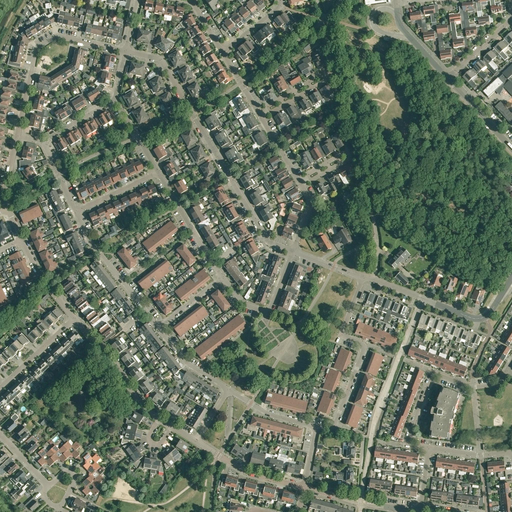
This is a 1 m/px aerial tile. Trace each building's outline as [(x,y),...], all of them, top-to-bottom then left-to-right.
[(125,9),(129,10),(131,2),(127,1),(126,0),(120,0),(120,2),(126,3),(125,9)] [(152,10),(153,2),(147,1),(146,0),(143,0),(142,5),(145,6),(144,10),(147,10),(147,11),(146,13),(145,18),(150,19),(151,14),(148,13),(149,11),(152,11),(152,10)] [(215,13),(211,16),(213,18),(219,13),(214,6),(219,3),(216,0),(206,0),(205,1),(215,13)] [(249,0),(250,1),(251,2),(256,8),(258,6),(261,10),(266,7),(263,4),(264,3),(263,1),(264,0),(249,0)] [(477,9),(477,12),(482,11),(481,3),(487,2),(490,1),(489,0),(475,0),(476,3),(477,9)] [(506,11),(505,3),(500,3),(501,5),(495,5),(494,0),(489,0),(490,1),(492,14),(497,14),(496,13),(501,13),(500,12),(506,11)] [(248,5),(244,8),(249,14),(251,12),(254,16),(258,13),(256,10),(257,9),(256,8),(251,2),(250,1),(246,4),(248,5)] [(152,10),(152,11),(154,12),(154,13),(162,14),(162,11),(164,5),(163,5),(157,4),(157,3),(153,2),(152,10)] [(475,13),(477,13),(477,12),(477,9),(476,3),(471,3),(471,2),(467,3),(466,2),(462,3),(463,14),(464,20),(469,19),(468,12),(474,11),(475,13)] [(171,21),(172,17),(174,6),(174,8),(167,6),(167,5),(164,5),(162,11),(162,14),(165,15),(164,18),(166,18),(166,20),(171,21)] [(436,23),(435,13),(439,12),(438,5),(429,6),(429,7),(425,7),(425,8),(420,9),(420,11),(421,11),(421,16),(424,15),(430,15),(432,23),(436,23)] [(177,7),(174,6),(172,17),(171,21),(174,22),(175,17),(182,18),(184,9),(177,8),(177,7)] [(240,11),(236,14),(241,20),(243,18),(246,22),(251,19),(248,15),(249,15),(249,14),(244,8),(243,7),(239,9),(240,11)] [(40,16),(42,19),(47,27),(51,24),(54,22),(53,16),(52,13),(51,8),(49,9),(50,13),(50,14),(46,16),(45,13),(40,16)] [(59,14),(52,13),(53,16),(54,22),(57,23),(62,24),(64,16),(65,12),(60,11),(59,14)] [(421,11),(420,11),(416,12),(416,13),(412,13),(412,14),(407,15),(408,22),(411,21),(417,20),(418,29),(421,29),(423,28),(422,24),(421,16),(421,11)] [(483,17),(482,11),(477,12),(477,13),(479,26),(484,25),(488,24),(488,23),(493,23),(492,16),(489,16),(483,17)] [(233,17),(229,20),(234,26),(236,24),(239,28),(243,24),(241,21),(242,21),(241,20),(236,14),(235,12),(232,15),(233,17)] [(191,27),(196,23),(195,24),(192,18),(193,17),(191,14),(185,17),(187,20),(184,22),(188,28),(191,27)] [(279,17),(285,25),(288,23),(291,26),(296,23),(291,17),(289,19),(284,14),(280,17),(279,17)] [(451,25),(452,31),(456,31),(455,22),(461,22),(461,21),(464,21),(464,20),(463,14),(458,15),(458,14),(454,15),(454,14),(449,15),(451,25)] [(47,27),(42,19),(40,16),(35,19),(37,22),(42,30),(47,27)] [(80,19),(75,18),(73,27),(78,28),(79,24),(82,24),(84,16),(81,16),(80,19)] [(285,25),(279,17),(274,20),(278,26),(275,28),(280,34),(285,30),(283,27),(285,25)] [(234,27),(234,26),(229,20),(228,18),(224,21),(225,23),(221,26),(226,32),(229,30),(231,34),(236,30),(233,27),(234,27)] [(42,30),(37,22),(35,19),(31,22),(32,24),(33,25),(37,33),(42,30)] [(469,19),(464,20),(464,21),(466,37),(471,36),(475,35),(475,34),(480,33),(479,27),(476,27),(470,28),(470,25),(469,19)] [(91,34),(93,25),(87,24),(88,21),(85,20),(83,28),(86,28),(85,33),(91,34)] [(191,39),(196,36),(201,32),(201,33),(197,27),(198,26),(196,23),(191,27),(188,28),(189,31),(187,32),(191,39)] [(32,24),(27,26),(28,28),(33,36),(37,33),(33,25),(32,24)] [(437,31),(434,31),(428,32),(427,24),(422,24),(423,28),(424,41),(429,41),(429,40),(433,39),(435,38),(438,38),(437,31)] [(268,25),(261,31),(266,38),(269,36),(272,39),(276,36),(268,25)] [(438,38),(439,43),(443,42),(442,34),(448,33),(452,32),(452,31),(451,25),(445,26),(445,25),(441,26),(441,25),(436,26),(437,31),(438,38)] [(33,36),(28,28),(27,26),(22,30),(21,32),(18,35),(20,36),(25,40),(28,38),(28,39),(33,36)] [(115,26),(114,30),(112,39),(117,40),(118,36),(121,36),(123,28),(115,26)] [(143,42),(145,32),(139,31),(140,27),(137,26),(135,35),(138,36),(137,40),(138,41),(137,42),(141,43),(141,41),(143,42)] [(151,33),(145,32),(143,42),(145,42),(145,43),(148,44),(148,43),(149,43),(150,39),(153,39),(155,31),(152,30),(152,32),(151,32),(151,33)] [(158,48),(160,49),(165,40),(160,37),(162,34),(162,33),(158,30),(155,37),(156,38),(155,40),(157,42),(155,45),(155,46),(155,47),(158,49),(158,48)] [(259,44),(266,38),(261,31),(253,36),(259,44)] [(463,39),(457,39),(456,31),(452,31),(452,32),(452,34),(453,39),(453,41),(453,44),(454,48),(458,48),(458,47),(463,47),(462,46),(468,45),(467,37),(463,37),(463,39)] [(197,47),(198,47),(206,42),(203,36),(203,35),(201,32),(196,36),(198,38),(195,40),(198,46),(197,47)] [(16,34),(16,41),(15,47),(24,49),(25,43),(25,40),(20,36),(18,35),(16,34)] [(320,43),(316,38),(303,48),(307,53),(320,43)] [(171,43),(165,40),(160,49),(162,50),(161,51),(164,53),(165,52),(168,48),(170,50),(174,44),(171,42),(171,43)] [(493,48),(494,49),(499,54),(502,58),(505,61),(508,58),(502,51),(507,47),(509,45),(505,40),(501,43),(500,43),(497,45),(493,48)] [(248,41),(243,45),(249,53),(252,51),(254,53),(259,50),(255,45),(252,47),(248,41)] [(208,45),(206,42),(198,47),(203,56),(211,51),(207,45),(208,45)] [(445,50),(443,42),(439,43),(441,60),(446,59),(446,58),(450,58),(450,57),(455,56),(454,49),(451,50),(445,50)] [(246,55),(249,53),(243,45),(238,49),(242,55),(240,57),(243,61),(248,58),(246,55)] [(74,55),(83,57),(84,52),(87,53),(88,50),(80,48),(80,51),(75,50),(74,55)] [(171,61),(172,62),(181,57),(178,52),(179,51),(177,48),(171,52),(173,55),(169,57),(169,58),(168,58),(170,61),(171,61)] [(323,62),(327,60),(324,48),(318,49),(320,57),(314,61),(319,70),(325,66),(323,62)] [(502,58),(499,54),(494,49),(490,53),(490,52),(487,55),(486,55),(483,58),(484,59),(489,64),(488,64),(494,70),(498,67),(492,61),(497,57),(500,60),(502,58)] [(103,56),(103,59),(105,59),(105,62),(114,64),(115,59),(109,57),(110,54),(104,53),(103,56)] [(210,69),(219,64),(217,61),(213,55),(205,59),(210,69)] [(20,65),(21,59),(13,57),(10,57),(9,62),(8,62),(7,65),(15,67),(16,64),(20,65)] [(184,62),(181,57),(172,62),(173,64),(172,65),(174,68),(175,67),(175,68),(179,65),(180,68),(187,64),(185,62),(184,62)] [(309,59),(308,59),(307,58),(302,61),(304,63),(298,67),(302,74),(304,73),(306,77),(311,75),(308,70),(313,67),(310,63),(311,62),(309,59)] [(472,67),(473,68),(478,73),(484,80),(488,77),(482,70),(486,66),(488,64),(489,64),(484,59),(480,62),(479,62),(476,64),(472,67)] [(73,60),(72,65),(79,70),(81,71),(82,70),(83,67),(82,66),(80,65),(80,62),(82,63),(82,62),(73,60)] [(100,70),(106,71),(108,72),(111,69),(113,69),(114,64),(105,62),(104,65),(98,65),(97,69),(100,70)] [(130,74),(136,75),(138,65),(136,65),(136,63),(133,63),(132,64),(131,68),(128,67),(126,74),(129,75),(130,74)] [(140,65),(138,65),(136,75),(141,76),(141,78),(144,78),(146,71),(143,71),(144,66),(143,66),(143,65),(140,64),(140,65)] [(180,76),(181,78),(190,73),(187,68),(188,67),(187,64),(180,68),(182,71),(178,73),(178,74),(177,74),(179,77),(180,76)] [(220,75),(225,72),(223,69),(223,70),(219,64),(210,69),(211,72),(213,71),(215,74),(218,73),(220,75)] [(72,65),(68,67),(73,75),(74,77),(77,76),(76,74),(76,73),(75,72),(79,70),(72,65)] [(286,82),(289,81),(292,86),(301,81),(295,71),(288,76),(282,65),(278,68),(279,70),(286,82)] [(511,65),(502,74),(503,74),(499,78),(498,78),(483,92),(488,98),(496,91),(497,93),(499,91),(501,92),(504,86),(511,95),(511,65)] [(63,70),(68,78),(73,75),(68,67),(66,66),(64,67),(65,69),(63,70)] [(476,76),(478,73),(473,68),(470,72),(469,71),(466,74),(462,77),(474,89),(477,86),(471,80),(476,76)] [(23,73),(19,72),(10,70),(8,79),(17,81),(19,76),(22,76),(23,73)] [(63,70),(59,73),(63,81),(68,78),(63,70)] [(102,73),(101,79),(110,81),(111,75),(106,74),(106,71),(100,70),(100,73),(102,73)] [(225,72),(220,75),(216,77),(222,86),(231,81),(229,78),(228,79),(224,73),(225,72)] [(54,76),(59,84),(63,81),(59,73),(54,76)] [(193,78),(190,73),(181,78),(182,80),(181,81),(183,84),(184,83),(184,84),(188,81),(190,84),(196,80),(194,77),(193,78)] [(43,89),(45,78),(40,76),(39,81),(36,80),(34,88),(37,89),(38,85),(43,86),(43,89)] [(54,76),(50,79),(52,87),(58,83),(59,84),(54,76)] [(279,93),(286,89),(288,88),(281,76),(277,79),(279,82),(274,85),(279,93)] [(150,83),(153,88),(162,83),(161,81),(162,81),(160,78),(159,78),(155,80),(153,77),(147,81),(149,84),(150,83)] [(52,91),(52,87),(50,79),(45,78),(43,89),(52,91)] [(21,82),(17,81),(8,79),(7,88),(6,88),(15,90),(17,84),(20,85),(21,82)] [(110,81),(101,79),(100,81),(97,81),(94,84),(98,86),(103,90),(107,85),(109,86),(110,81)] [(190,92),(191,94),(199,89),(196,84),(198,83),(196,80),(190,84),(191,87),(188,89),(187,90),(189,93),(190,92)] [(163,85),(162,83),(153,88),(156,93),(155,94),(156,97),(163,93),(161,91),(165,88),(166,87),(164,84),(163,85)] [(320,90),(323,96),(327,102),(331,99),(329,96),(333,94),(328,85),(320,90)] [(96,89),(91,92),(96,100),(101,97),(99,95),(103,90),(98,86),(96,89)] [(6,88),(7,88),(3,87),(1,96),(10,98),(11,92),(15,93),(15,90),(6,88)] [(261,95),(264,101),(272,96),(271,94),(273,92),(270,87),(265,90),(266,92),(261,95)] [(126,101),(127,103),(135,98),(132,93),(134,92),(132,89),(126,93),(127,95),(123,98),(124,98),(123,99),(125,102),(126,101)] [(202,94),(199,89),(191,94),(192,96),(191,97),(192,100),(193,99),(194,99),(198,97),(199,100),(205,96),(204,93),(202,94)] [(91,103),(96,100),(91,92),(86,95),(84,90),(81,91),(82,94),(86,99),(88,98),(91,103)] [(318,91),(309,96),(312,101),(310,103),(312,106),(314,105),(319,102),(321,100),(323,100),(318,91)] [(159,99),(162,104),(171,99),(170,97),(171,96),(169,94),(168,94),(164,96),(163,93),(156,97),(158,100),(159,99)] [(75,98),(77,100),(81,109),(86,106),(83,101),(86,99),(82,94),(80,95),(75,98)] [(1,96),(0,100),(0,104),(8,107),(9,101),(13,102),(13,99),(10,98),(1,96)] [(47,99),(41,98),(41,101),(35,99),(34,105),(43,107),(44,104),(46,104),(47,99)] [(81,109),(77,100),(75,98),(70,100),(70,101),(68,102),(71,108),(74,106),(77,111),(81,109)] [(138,103),(135,98),(127,103),(128,105),(127,105),(128,108),(129,108),(130,108),(134,106),(135,109),(141,105),(140,102),(138,103)] [(235,98),(229,102),(234,111),(237,108),(245,104),(242,99),(237,102),(235,98)] [(172,101),(171,99),(162,104),(165,109),(164,110),(167,116),(175,112),(173,110),(172,109),(170,106),(174,104),(175,103),(173,100),(172,101)] [(302,108),(299,110),(301,114),(305,112),(305,113),(313,108),(312,106),(310,103),(309,101),(307,103),(306,102),(305,99),(299,102),(302,108)] [(67,106),(62,109),(67,117),(71,114),(69,109),(71,108),(68,102),(65,104),(67,106)] [(511,125),(511,114),(501,102),(495,107),(511,125)] [(0,114),(6,115),(7,112),(7,110),(11,111),(11,107),(8,107),(0,104),(0,114)] [(243,112),(248,109),(245,104),(237,108),(239,111),(236,112),(240,118),(244,115),(243,112)] [(38,111),(38,114),(44,116),(45,110),(42,110),(43,107),(34,105),(33,110),(38,111)] [(135,117),(136,119),(145,114),(142,109),(143,108),(141,105),(135,109),(137,111),(133,114),(132,115),(134,118),(135,117)] [(288,109),(287,110),(291,117),(293,121),(296,119),(302,116),(298,109),(295,111),(294,109),(293,106),(290,108),(288,109)] [(62,120),(67,117),(62,109),(61,107),(53,111),(56,117),(59,115),(62,120)] [(114,123),(117,122),(111,111),(106,114),(106,112),(102,114),(108,123),(113,121),(114,123)] [(208,126),(216,121),(218,120),(215,115),(217,114),(215,111),(209,115),(210,118),(205,121),(208,126)] [(284,119),(282,115),(280,113),(274,117),(279,125),(283,123),(285,127),(291,124),(287,117),(284,119)] [(9,116),(6,115),(0,114),(0,123),(4,124),(5,119),(9,119),(9,116)] [(44,116),(38,114),(37,117),(31,116),(30,121),(39,123),(42,124),(43,124),(43,121),(42,121),(43,118),(47,118),(48,117),(44,116)] [(108,123),(102,114),(99,116),(100,117),(96,120),(100,127),(102,125),(103,126),(108,123)] [(148,119),(145,114),(136,119),(137,121),(136,121),(138,124),(139,124),(143,122),(145,125),(151,121),(149,118),(148,119)] [(240,123),(243,128),(247,125),(255,121),(252,116),(247,119),(245,116),(239,120),(240,123)] [(341,133),(339,134),(332,139),(338,149),(345,145),(343,142),(347,139),(345,132),(341,116),(337,118),(341,133)] [(42,124),(39,123),(30,121),(29,127),(34,128),(34,131),(40,132),(42,124)] [(89,122),(86,124),(92,133),(97,130),(96,129),(98,127),(95,121),(90,123),(89,122)] [(217,124),(216,121),(208,126),(211,131),(216,128),(218,130),(223,128),(220,122),(217,124)] [(255,121),(247,125),(243,128),(244,130),(246,130),(247,129),(249,134),(254,131),(253,129),(258,126),(255,121)] [(88,139),(87,136),(92,133),(86,124),(83,126),(84,127),(79,130),(83,136),(84,136),(87,140),(88,139)] [(0,136),(3,137),(4,132),(7,132),(8,129),(0,127),(0,136)] [(215,137),(218,142),(225,138),(228,137),(228,136),(223,129),(219,132),(220,134),(215,137)] [(73,132),(70,134),(75,143),(80,140),(80,139),(82,137),(78,130),(74,133),(73,132)] [(185,141),(194,136),(193,134),(194,134),(192,131),(191,131),(190,131),(187,133),(185,130),(179,134),(181,137),(182,136),(185,141)] [(255,143),(257,142),(265,137),(262,132),(257,135),(255,133),(250,135),(253,140),(255,143)] [(75,143),(70,134),(67,135),(68,137),(63,139),(67,146),(70,144),(70,146),(75,143)] [(194,136),(185,141),(188,146),(187,147),(188,150),(194,146),(193,144),(197,141),(196,141),(197,140),(196,137),(195,138),(194,136)] [(225,138),(218,142),(221,147),(226,144),(228,147),(233,144),(231,141),(231,142),(228,137),(225,138)] [(255,143),(259,151),(264,148),(263,145),(268,142),(265,137),(257,142),(255,143)] [(61,150),(62,151),(67,148),(61,139),(58,141),(59,142),(54,145),(58,151),(61,150)] [(333,152),(332,151),(335,149),(329,139),(324,143),(325,145),(322,147),(327,156),(333,152)] [(153,150),(156,155),(164,151),(161,146),(165,144),(164,141),(158,144),(160,147),(153,150)] [(314,150),(311,152),(316,161),(322,158),(320,155),(321,154),(323,153),(321,150),(319,146),(317,142),(313,144),(314,146),(314,150)] [(24,148),(23,153),(32,155),(33,152),(35,153),(37,145),(31,144),(30,149),(24,148)] [(228,159),(235,155),(238,153),(233,145),(229,148),(230,151),(225,154),(228,159)] [(191,152),(194,157),(203,152),(202,150),(203,150),(201,147),(200,147),(196,149),(194,146),(188,150),(190,153),(191,152)] [(168,148),(164,151),(156,155),(159,160),(162,158),(164,161),(172,156),(168,148)] [(204,154),(203,152),(194,157),(197,162),(196,163),(198,166),(204,162),(202,160),(206,157),(207,156),(205,153),(204,154)] [(313,162),(312,160),(307,152),(301,155),(303,158),(302,158),(302,159),(303,160),(300,161),(305,170),(312,166),(310,164),(313,162)] [(32,155),(23,153),(22,158),(24,159),(25,164),(31,164),(31,161),(32,155)] [(239,153),(238,153),(235,155),(228,159),(231,164),(236,161),(238,164),(243,160),(239,153)] [(275,155),(273,156),(268,159),(271,166),(268,168),(270,171),(271,170),(272,171),(281,165),(276,157),(275,155)] [(164,167),(164,168),(166,173),(174,168),(177,166),(174,162),(175,161),(174,158),(171,160),(169,161),(168,161),(170,164),(164,167)] [(132,166),(135,173),(143,169),(140,162),(135,164),(133,161),(130,162),(131,166),(132,166)] [(201,168),(204,173),(212,168),(211,166),(212,166),(211,163),(210,163),(209,163),(205,165),(204,162),(198,166),(199,169),(201,168)] [(25,177),(33,172),(35,170),(32,166),(31,167),(31,164),(25,164),(25,170),(22,172),(25,177)] [(339,170),(341,173),(343,177),(354,171),(349,164),(339,170)] [(132,166),(131,166),(127,168),(125,165),(122,166),(122,167),(123,169),(124,169),(127,177),(135,173),(132,166)] [(116,173),(119,181),(127,177),(124,169),(123,169),(122,167),(118,169),(117,168),(114,170),(116,173)] [(174,168),(166,173),(169,177),(173,176),(174,178),(177,176),(180,175),(178,172),(177,173),(174,168)] [(213,170),(212,168),(204,173),(207,178),(205,179),(207,182),(213,178),(212,176),(215,173),(216,172),(214,169),(213,170)] [(276,183),(286,177),(284,174),(286,173),(283,168),(275,172),(278,176),(274,179),(276,183)] [(243,185),(250,180),(249,178),(252,176),(250,174),(252,173),(250,170),(244,174),(245,176),(240,180),(243,185)] [(36,176),(33,172),(25,177),(29,181),(31,183),(40,177),(39,175),(36,176)] [(116,173),(111,175),(109,172),(106,174),(108,177),(111,184),(119,181),(116,173)] [(335,173),(333,174),(332,173),(329,175),(330,176),(327,178),(330,183),(335,181),(336,183),(340,181),(339,178),(335,173)] [(98,177),(98,178),(100,181),(103,188),(111,184),(108,177),(103,179),(101,176),(98,177)] [(180,181),(174,185),(177,190),(184,185),(182,181),(184,179),(186,178),(184,176),(179,179),(180,181)] [(281,190),(283,194),(293,188),(291,185),(292,184),(288,176),(281,181),(285,188),(281,190)] [(98,178),(94,180),(93,180),(90,181),(90,182),(92,184),(95,192),(103,188),(100,181),(98,178)] [(258,186),(257,183),(256,181),(253,182),(252,179),(250,180),(243,185),(246,190),(251,186),(253,189),(258,186)] [(92,184),(90,182),(86,184),(85,183),(82,185),(84,188),(87,196),(95,192),(92,184)] [(332,192),(329,187),(329,186),(324,188),(321,183),(315,186),(321,196),(322,195),(326,196),(332,192)] [(148,197),(150,200),(153,198),(152,195),(157,193),(153,185),(145,189),(148,197)] [(184,185),(177,190),(180,195),(183,193),(184,195),(190,192),(188,190),(187,190),(184,185)] [(213,192),(218,200),(225,195),(223,190),(224,190),(222,186),(213,192)] [(84,188),(79,190),(77,187),(74,189),(79,200),(87,196),(84,188)] [(253,201),(260,197),(259,194),(261,193),(258,188),(253,190),(255,193),(250,196),(253,201)] [(51,199),(59,195),(56,190),(54,191),(52,189),(46,193),(47,195),(46,195),(48,200),(51,199)] [(145,202),(150,200),(148,197),(145,189),(137,193),(142,204),(145,202)] [(301,198),(296,189),(288,194),(291,198),(290,199),(291,202),(293,202),(301,198)] [(139,205),(142,204),(137,193),(129,196),(133,204),(137,202),(139,205)] [(51,199),(53,203),(60,200),(58,195),(59,195),(51,199)] [(228,199),(225,195),(218,200),(222,207),(231,202),(229,198),(228,199)] [(134,207),(133,204),(129,196),(121,200),(125,208),(130,206),(131,209),(134,207)] [(267,203),(266,200),(265,198),(263,199),(262,196),(260,197),(253,201),(256,206),(261,203),(263,206),(267,203)] [(63,204),(62,204),(60,200),(53,203),(51,204),(50,205),(52,209),(63,204)] [(121,200),(113,204),(117,212),(122,209),(123,213),(126,211),(125,208),(121,200)] [(194,208),(189,211),(192,216),(200,211),(202,210),(199,205),(200,204),(198,201),(192,204),(194,208)] [(37,204),(33,206),(38,217),(42,215),(37,204)] [(64,206),(63,204),(52,209),(56,216),(63,213),(62,211),(64,210),(62,207),(64,206)] [(118,215),(117,212),(113,204),(105,208),(109,215),(114,213),(115,216),(118,215)] [(232,204),(221,210),(223,214),(226,213),(228,217),(235,212),(233,208),(234,207),(232,204)] [(260,213),(263,218),(270,213),(269,211),(271,210),(268,204),(263,207),(265,210),(260,213)] [(302,207),(294,204),(292,209),(290,209),(289,212),(298,216),(302,207)] [(27,207),(33,220),(38,217),(33,206),(30,208),(29,206),(27,207)] [(26,209),(23,211),(28,222),(33,220),(27,207),(25,208),(26,209)] [(105,208),(97,211),(101,219),(106,217),(107,220),(110,219),(109,215),(105,208)] [(24,224),(28,222),(23,211),(18,213),(24,224)] [(102,222),(101,219),(97,211),(89,215),(94,226),(102,222)] [(200,211),(192,216),(195,220),(202,216),(200,211)] [(228,217),(226,218),(228,222),(230,222),(231,222),(232,224),(242,219),(240,216),(238,217),(235,212),(228,217)] [(59,223),(62,222),(70,218),(69,216),(67,217),(66,214),(64,215),(63,213),(56,216),(59,223)] [(272,216),(270,213),(263,218),(266,223),(269,221),(272,225),(270,230),(273,231),(277,221),(274,216),(273,215),(272,216)] [(197,225),(204,221),(205,224),(208,222),(210,221),(208,219),(205,220),(202,216),(195,220),(197,225)] [(294,228),(297,219),(289,216),(286,225),(294,228)] [(70,218),(62,222),(59,223),(61,228),(64,227),(70,224),(68,219),(70,218)] [(167,224),(175,234),(178,231),(170,221),(167,224)] [(233,226),(238,234),(246,229),(243,225),(245,224),(243,221),(233,226)] [(70,224),(64,227),(61,228),(64,235),(73,231),(72,229),(73,229),(71,226),(73,225),(72,223),(70,224)] [(171,236),(175,234),(167,224),(162,228),(171,239),(172,238),(171,236)] [(200,230),(203,235),(211,230),(208,225),(200,230)] [(169,240),(171,239),(162,228),(158,231),(166,241),(168,239),(169,240)] [(281,237),(287,239),(289,235),(291,236),(293,231),(284,228),(281,237)] [(248,234),(246,229),(238,234),(235,236),(237,240),(240,238),(242,242),(252,236),(250,233),(248,234)] [(32,239),(43,233),(45,232),(45,230),(39,233),(37,230),(29,234),(32,239)] [(211,230),(203,235),(206,240),(214,235),(211,230)] [(347,242),(348,244),(353,241),(352,242),(350,239),(351,238),(350,236),(349,237),(346,230),(332,238),(336,244),(342,241),(343,244),(347,242)] [(69,242),(71,241),(79,237),(76,232),(74,233),(73,231),(64,235),(68,242),(69,242)] [(166,241),(158,231),(154,234),(163,245),(164,244),(163,242),(166,241)] [(34,243),(42,239),(40,237),(43,235),(43,233),(32,239),(34,243)] [(161,246),(163,245),(154,234),(150,237),(158,247),(160,245),(161,246)] [(209,244),(217,240),(214,235),(206,240),(209,244)] [(317,240),(318,243),(322,249),(324,252),(331,248),(324,236),(320,238),(317,240)] [(71,247),(73,246),(80,242),(78,237),(79,237),(71,241),(69,242),(71,247)] [(155,249),(158,247),(150,237),(146,240),(155,251),(156,250),(155,249)] [(244,243),(248,251),(256,247),(253,242),(255,241),(253,238),(244,243)] [(34,243),(36,248),(47,243),(46,241),(43,242),(42,239),(34,243)] [(155,251),(146,240),(142,244),(150,253),(152,251),(153,253),(155,251)] [(220,244),(217,240),(209,244),(212,249),(220,244)] [(80,242),(73,246),(71,247),(73,251),(83,247),(83,246),(82,247),(80,242)] [(47,243),(36,248),(38,253),(46,249),(45,246),(48,244),(47,243)] [(176,257),(177,256),(186,249),(183,245),(176,250),(178,253),(175,256),(176,257)] [(117,254),(120,258),(130,250),(133,248),(132,246),(126,251),(124,248),(117,254)] [(85,251),(83,247),(73,251),(76,259),(84,255),(83,253),(85,251)] [(262,253),(260,250),(259,251),(256,247),(248,251),(255,263),(257,261),(259,256),(258,255),(262,253)] [(399,263),(401,265),(403,262),(402,261),(408,254),(402,248),(388,263),(394,269),(399,263)] [(183,258),(190,253),(186,249),(177,256),(178,258),(181,256),(183,258)] [(130,250),(120,258),(124,262),(131,256),(129,254),(131,252),(130,250)] [(39,254),(41,259),(52,254),(51,252),(48,254),(47,251),(39,254)] [(9,257),(11,262),(22,257),(20,252),(9,257)] [(182,263),(183,264),(193,257),(190,253),(183,258),(184,261),(182,263)] [(52,254),(41,259),(43,264),(52,260),(50,257),(53,256),(52,254)] [(131,256),(124,262),(127,266),(136,258),(138,257),(137,255),(132,259),(131,256)] [(271,261),(280,264),(282,259),(273,256),(271,261)] [(11,262),(13,267),(26,261),(25,259),(23,260),(22,257),(11,262)] [(193,257),(183,264),(184,266),(187,264),(189,267),(196,261),(193,257)] [(136,258),(127,266),(130,270),(137,264),(135,262),(137,260),(136,258)] [(223,266),(227,270),(234,265),(235,264),(232,259),(223,266)] [(52,260),(43,264),(46,268),(57,263),(56,261),(53,263),(52,260)] [(160,262),(169,273),(173,269),(165,260),(163,262),(162,261),(160,262)] [(267,265),(269,266),(278,269),(280,264),(271,261),(269,260),(267,265)] [(13,267),(15,271),(26,266),(25,263),(26,262),(26,261),(13,267)] [(89,266),(93,271),(100,265),(97,261),(89,266)] [(157,266),(165,276),(169,273),(160,262),(159,263),(160,264),(157,266)] [(57,263),(46,268),(48,273),(56,269),(55,266),(57,265),(57,263)] [(235,264),(234,265),(227,270),(230,275),(237,269),(239,268),(235,264)] [(95,276),(96,275),(104,269),(100,265),(93,271),(95,273),(93,274),(95,276)] [(295,265),(293,271),(304,275),(305,273),(302,272),(303,269),(295,265)] [(28,269),(26,266),(15,271),(17,276),(30,270),(29,268),(28,269)] [(154,267),(152,268),(161,279),(165,276),(157,266),(155,268),(154,267)] [(269,266),(267,271),(276,274),(278,269),(269,266)] [(157,282),(161,279),(152,268),(151,269),(152,271),(149,273),(157,282)] [(99,279),(107,274),(104,269),(96,275),(98,278),(96,279),(98,281),(99,279)] [(233,279),(241,273),(237,269),(230,275),(233,279)] [(17,276),(20,281),(31,275),(29,272),(31,272),(30,270),(17,276)] [(203,270),(199,273),(206,282),(210,279),(203,270)] [(262,275),(261,278),(269,281),(270,278),(274,279),(276,274),(267,271),(265,276),(264,276),(262,275)] [(299,279),(300,276),(303,277),(304,275),(293,271),(291,276),(299,279)] [(400,272),(395,277),(405,286),(410,281),(400,272)] [(435,272),(430,286),(433,288),(434,288),(435,285),(440,287),(444,278),(438,276),(439,274),(435,272)] [(146,273),(144,274),(153,285),(157,282),(149,273),(147,275),(146,273)] [(204,285),(206,282),(199,273),(195,276),(203,287),(205,286),(204,285)] [(241,273),(233,279),(237,283),(244,278),(244,277),(243,278),(240,274),(241,273)] [(107,274),(99,279),(103,284),(110,278),(107,274)] [(144,277),(141,279),(149,288),(153,285),(144,274),(143,276),(144,277)] [(33,280),(31,275),(20,281),(22,285),(33,280)] [(191,279),(198,289),(201,287),(202,288),(203,287),(195,276),(191,279)] [(289,281),(297,284),(300,285),(301,283),(298,282),(299,279),(291,276),(289,281)] [(66,292),(73,286),(75,285),(70,277),(63,283),(65,285),(63,287),(64,289),(64,290),(66,292)] [(452,278),(452,279),(448,277),(443,291),(447,293),(446,293),(447,293),(448,290),(453,292),(458,280),(452,278)] [(103,284),(106,288),(113,282),(110,278),(103,284)] [(247,282),(244,278),(237,283),(240,288),(247,282)] [(260,286),(261,287),(270,290),(272,285),(268,283),(269,281),(261,278),(260,280),(262,281),(260,286)] [(149,288),(141,279),(137,282),(144,292),(149,288)] [(187,282),(195,293),(197,292),(196,291),(198,289),(191,279),(187,282)] [(298,290),(295,289),(297,284),(289,281),(287,286),(291,288),(290,290),(295,292),(297,293),(298,290)] [(117,286),(113,282),(106,288),(110,292),(117,286)] [(194,295),(195,293),(187,282),(183,286),(190,295),(193,293),(194,295)] [(465,284),(461,282),(456,296),(460,298),(461,295),(466,297),(469,291),(471,292),(473,286),(470,284),(466,283),(465,284)] [(72,295),(74,297),(80,292),(78,290),(77,291),(73,286),(66,292),(68,295),(68,294),(70,296),(72,295)] [(179,289),(187,300),(189,298),(188,297),(190,295),(183,286),(179,289)] [(259,292),(268,295),(270,290),(261,287),(259,292)] [(114,298),(122,292),(118,288),(111,294),(114,298)] [(187,300),(179,289),(174,292),(182,302),(185,299),(186,301),(187,300)] [(476,304),(480,305),(485,291),(481,289),(482,289),(481,289),(480,292),(475,290),(471,299),(477,301),(476,304)] [(297,293),(295,292),(290,290),(289,293),(285,291),(283,297),(291,300),(293,295),(296,296),(297,293)] [(208,305),(211,302),(221,295),(218,291),(211,296),(213,298),(207,303),(208,305)] [(82,295),(80,292),(74,297),(72,299),(76,303),(75,304),(77,306),(85,300),(88,298),(84,293),(82,295)] [(114,298),(118,303),(125,297),(122,292),(114,298)] [(268,295),(259,292),(257,297),(266,300),(268,295)] [(374,309),(375,305),(377,299),(374,298),(375,296),(370,293),(367,302),(371,303),(369,307),(374,309)] [(153,299),(156,303),(166,296),(164,294),(162,296),(160,294),(153,299)] [(224,299),(221,295),(211,302),(213,304),(215,302),(217,304),(224,299)] [(166,296),(156,303),(159,307),(166,302),(164,299),(167,298),(166,296)] [(128,301),(125,297),(118,303),(121,307),(128,301)] [(264,305),(266,300),(257,297),(255,302),(264,305)] [(291,300),(283,297),(281,302),(289,305),(291,300)] [(382,312),(383,308),(386,302),(386,301),(383,300),(384,299),(378,297),(377,299),(375,305),(379,307),(378,311),(382,312)] [(227,303),(224,299),(217,304),(219,306),(217,308),(218,310),(227,303)] [(88,305),(85,300),(77,306),(79,309),(80,308),(81,311),(84,309),(86,311),(91,307),(89,304),(88,305)] [(386,300),(386,301),(386,302),(383,308),(388,310),(386,314),(387,314),(389,315),(390,315),(391,315),(392,311),(394,305),(391,304),(392,302),(386,300)] [(122,313),(124,311),(132,305),(128,301),(121,307),(123,309),(122,312),(122,313)] [(168,304),(166,302),(159,307),(162,311),(172,304),(171,302),(168,304)] [(282,312),(289,315),(290,311),(288,310),(287,310),(289,305),(281,302),(279,307),(283,309),(282,312)] [(227,303),(218,310),(219,312),(222,310),(224,312),(231,307),(227,303)] [(391,315),(395,316),(394,317),(399,319),(399,318),(400,315),(402,309),(402,308),(400,307),(400,305),(399,305),(395,303),(394,305),(392,311),(391,315)] [(172,304),(162,311),(166,316),(173,310),(171,308),(173,306),(172,304)] [(132,305),(124,311),(128,315),(135,310),(132,305)] [(197,306),(196,307),(204,318),(208,314),(201,305),(198,307),(197,306)] [(88,321),(96,315),(92,310),(94,309),(92,306),(91,307),(86,311),(87,314),(85,315),(87,318),(86,318),(88,321)] [(403,306),(402,308),(402,309),(400,315),(399,318),(403,319),(403,320),(407,322),(411,312),(408,311),(409,309),(403,306)] [(50,315),(56,321),(57,322),(58,321),(59,320),(59,319),(58,319),(60,317),(61,318),(64,315),(56,307),(53,310),(54,311),(50,315)] [(204,318),(196,307),(194,308),(195,309),(193,311),(200,321),(204,318)] [(187,313),(196,324),(200,321),(193,311),(190,313),(189,312),(187,313)] [(196,324),(187,313),(186,314),(187,316),(185,318),(192,327),(196,324)] [(97,322),(98,324),(108,317),(106,314),(100,319),(96,315),(88,321),(90,323),(91,323),(93,325),(97,322)] [(57,322),(56,321),(50,315),(45,319),(44,318),(41,321),(49,329),(52,326),(51,325),(53,323),(54,324),(56,323),(57,322)] [(246,325),(241,318),(239,315),(235,318),(243,329),(244,328),(243,327),(246,325)] [(428,317),(426,316),(422,315),(418,327),(426,330),(428,326),(430,320),(427,319),(428,317)] [(108,317),(98,324),(100,327),(98,328),(100,331),(99,331),(101,334),(109,327),(110,326),(107,322),(110,319),(108,317)] [(192,327),(185,318),(182,320),(181,318),(179,319),(188,330),(192,327)] [(243,329),(235,318),(230,321),(238,331),(240,329),(241,331),(243,329)] [(431,318),(430,320),(428,326),(432,328),(430,332),(435,333),(436,329),(439,323),(438,323),(436,322),(436,320),(431,318)] [(39,325),(34,329),(40,336),(41,337),(44,334),(43,333),(45,331),(45,332),(49,329),(41,321),(39,319),(36,322),(39,325)] [(179,322),(176,324),(184,334),(188,330),(179,319),(178,321),(179,322)] [(230,321),(226,325),(235,336),(236,334),(235,333),(238,331),(230,321)] [(439,321),(438,323),(439,323),(436,329),(440,331),(439,335),(443,337),(445,333),(447,327),(447,326),(444,325),(445,323),(443,323),(439,321)] [(360,336),(364,324),(359,322),(355,334),(360,336)] [(142,334),(150,328),(146,324),(139,330),(141,332),(140,334),(141,335),(142,334)] [(180,337),(184,334),(176,324),(172,327),(180,337)] [(362,338),(364,339),(369,326),(364,324),(360,336),(363,337),(362,338)] [(448,324),(447,326),(447,327),(445,333),(449,334),(447,338),(449,339),(448,340),(451,341),(451,340),(452,340),(453,336),(455,330),(452,329),(453,327),(451,326),(448,324)] [(222,328),(230,337),(232,336),(233,337),(235,336),(226,325),(222,328)] [(366,338),(369,339),(374,328),(369,326),(364,339),(366,340),(366,338)] [(104,336),(106,338),(108,336),(110,339),(115,334),(113,331),(112,332),(109,327),(101,334),(103,336),(104,336)] [(143,340),(146,338),(153,333),(150,328),(142,334),(141,335),(140,336),(143,340)] [(227,339),(230,337),(222,328),(218,331),(227,342),(228,341),(227,339)] [(371,342),(373,343),(378,330),(374,328),(369,339),(372,340),(371,342)] [(460,343),(462,339),(461,339),(464,333),(461,332),(462,330),(456,328),(455,330),(453,336),(457,337),(456,341),(460,343)] [(38,339),(41,337),(40,336),(34,329),(30,333),(26,329),(23,332),(26,335),(33,344),(36,340),(38,338),(38,339)] [(378,330),(373,343),(375,344),(376,342),(379,343),(383,332),(378,330)] [(71,334),(68,337),(74,343),(78,340),(81,343),(84,341),(75,331),(73,333),(72,333),(71,334)] [(218,331),(214,334),(222,344),(224,342),(225,343),(227,342),(218,331)] [(464,331),(464,333),(461,339),(462,339),(466,341),(464,345),(465,345),(468,346),(472,336),(469,335),(470,333),(468,332),(464,331)] [(388,333),(383,332),(379,343),(382,344),(381,346),(383,347),(388,333)] [(147,344),(149,343),(156,337),(153,333),(146,338),(148,341),(146,342),(147,344)] [(385,346),(388,347),(393,335),(388,333),(383,347),(385,347),(385,346)] [(15,342),(21,348),(22,349),(24,347),(24,345),(25,344),(26,345),(29,342),(22,334),(18,337),(19,338),(15,342)] [(214,334),(210,337),(219,348),(220,347),(219,346),(222,344),(214,334)] [(393,335),(388,347),(393,349),(397,337),(393,335)] [(468,346),(472,348),(477,350),(480,341),(483,342),(485,339),(476,335),(475,337),(472,336),(468,346)] [(511,341),(504,336),(501,341),(509,346),(511,341)] [(65,340),(61,343),(68,350),(68,349),(72,346),(75,349),(76,348),(78,350),(79,349),(74,343),(68,337),(66,339),(65,340)] [(114,351),(124,343),(120,339),(119,340),(118,337),(113,341),(114,343),(111,346),(114,351)] [(156,337),(149,343),(152,347),(160,341),(156,337)] [(217,350),(219,348),(210,337),(206,340),(214,350),(216,348),(217,350)] [(206,340),(202,344),(211,355),(212,353),(211,352),(214,350),(206,340)] [(163,345),(160,341),(152,347),(150,348),(154,353),(163,345)] [(19,351),(22,349),(21,348),(15,342),(11,346),(9,345),(6,348),(14,356),(17,353),(16,352),(18,350),(19,351)] [(58,346),(55,349),(61,355),(65,352),(69,355),(71,353),(68,349),(68,350),(61,343),(62,343),(60,345),(59,345),(58,346)] [(121,352),(123,354),(128,350),(126,348),(127,348),(127,347),(124,343),(114,351),(118,355),(121,352)] [(202,344),(198,347),(206,356),(208,354),(209,356),(211,355),(202,344)] [(411,357),(412,359),(413,359),(417,349),(415,348),(415,347),(415,345),(412,344),(408,355),(412,356),(411,357)] [(417,349),(413,359),(415,359),(415,358),(418,359),(423,348),(423,347),(422,346),(420,345),(418,349),(417,349)] [(502,345),(499,350),(508,354),(510,350),(502,345)] [(168,351),(164,347),(155,354),(159,359),(160,357),(168,351)] [(206,356),(198,347),(194,350),(202,360),(206,356)] [(421,361),(422,363),(423,363),(427,352),(425,352),(427,348),(425,347),(423,347),(423,348),(418,359),(422,360),(421,361)] [(4,352),(0,355),(0,356),(6,364),(9,361),(8,360),(10,358),(11,359),(14,356),(6,348),(3,351),(4,352)] [(57,359),(61,355),(55,349),(51,353),(49,355),(49,354),(49,355),(55,361),(55,362),(58,365),(61,363),(57,359)] [(341,349),(339,354),(350,358),(352,353),(341,349)] [(432,350),(430,349),(428,353),(427,352),(423,363),(424,363),(425,363),(425,362),(428,363),(433,352),(433,350),(432,350)] [(124,363),(131,358),(133,357),(128,350),(123,354),(124,356),(121,359),(124,363)] [(433,352),(428,363),(432,364),(431,365),(432,367),(433,367),(437,356),(435,356),(437,352),(435,351),(433,350),(433,352)] [(499,350),(497,354),(505,359),(508,354),(499,350)] [(164,362),(171,356),(168,351),(160,357),(162,360),(160,362),(161,364),(162,363),(164,362)] [(370,358),(382,362),(383,357),(372,353),(370,358)] [(437,356),(433,367),(434,367),(435,367),(435,366),(439,367),(443,356),(443,354),(442,354),(440,353),(439,357),(437,356)] [(349,361),(350,358),(339,354),(337,359),(350,364),(351,362),(349,361)] [(442,371),(443,371),(447,360),(445,360),(447,356),(445,355),(443,354),(443,356),(439,367),(442,368),(442,369),(442,371)] [(494,359),(502,363),(505,359),(497,354),(494,359)] [(49,367),(52,371),(54,368),(51,365),(55,362),(55,361),(49,355),(44,359),(45,359),(43,361),(42,360),(42,361),(49,367)] [(164,362),(167,366),(175,360),(171,356),(164,362)] [(131,365),(133,367),(138,363),(133,357),(131,358),(124,363),(128,368),(131,365)] [(443,371),(444,371),(445,371),(446,370),(449,371),(453,360),(454,358),(452,358),(450,357),(449,361),(447,360),(443,371)] [(367,360),(367,362),(380,367),(382,362),(370,358),(369,361),(367,360)] [(453,375),(457,364),(455,363),(456,362),(455,361),(454,361),(455,359),(454,358),(453,360),(449,371),(452,372),(452,373),(452,374),(453,375)] [(337,359),(335,364),(347,368),(348,365),(349,365),(350,364),(337,359)] [(494,359),(491,363),(499,368),(502,363),(494,359)] [(170,370),(178,364),(175,360),(167,366),(170,370)] [(36,366),(42,373),(45,377),(48,374),(45,371),(49,367),(42,361),(38,364),(39,365),(37,367),(36,366)] [(457,364),(453,375),(454,375),(455,375),(456,374),(459,375),(463,364),(464,362),(462,362),(460,361),(459,365),(457,364)] [(129,376),(132,379),(133,378),(140,372),(137,370),(139,368),(139,367),(139,366),(142,364),(140,362),(138,363),(133,367),(135,369),(129,373),(131,375),(129,376)] [(380,367),(367,362),(366,364),(368,364),(366,367),(378,372),(380,367)] [(467,368),(465,367),(467,363),(465,363),(464,362),(463,364),(459,375),(462,376),(462,377),(462,378),(463,379),(467,368)] [(499,368),(491,363),(488,368),(489,371),(489,375),(496,373),(499,368)] [(178,364),(170,370),(174,374),(181,369),(178,364)] [(347,368),(335,364),(333,368),(345,373),(347,368)] [(38,377),(42,373),(36,366),(32,370),(32,371),(30,373),(31,374),(35,378),(39,383),(42,380),(38,377)] [(414,373),(414,374),(424,378),(424,376),(423,376),(424,372),(412,368),(412,366),(410,366),(409,369),(411,369),(410,371),(414,373)] [(376,377),(378,372),(366,367),(364,372),(376,377)] [(328,374),(340,379),(341,374),(330,369),(328,374)] [(140,372),(133,378),(132,379),(134,381),(135,380),(136,382),(140,379),(141,381),(146,378),(145,375),(143,377),(140,372)] [(181,380),(186,383),(191,375),(187,372),(181,380)] [(33,380),(35,378),(31,374),(29,375),(28,374),(25,376),(21,380),(27,386),(31,383),(34,386),(37,384),(33,380)] [(340,379),(328,374),(326,379),(339,384),(340,382),(338,382),(340,379)] [(422,380),(424,379),(424,378),(414,374),(413,376),(409,375),(408,376),(408,378),(409,379),(420,383),(421,380),(422,380)] [(196,378),(191,375),(186,383),(189,385),(188,387),(190,388),(191,386),(196,378)] [(363,380),(375,384),(375,382),(372,381),(373,378),(365,375),(363,380)] [(70,381),(77,385),(79,380),(72,376),(70,381)] [(94,377),(91,386),(104,391),(107,381),(94,377)] [(140,389),(142,392),(150,385),(146,381),(148,380),(146,378),(141,381),(143,383),(139,386),(141,388),(140,389)] [(194,391),(195,389),(200,381),(196,378),(191,386),(194,387),(192,389),(194,391)] [(419,385),(420,383),(409,379),(408,378),(407,379),(406,381),(410,383),(410,384),(420,389),(420,388),(420,386),(419,386),(419,385)] [(339,384),(326,379),(324,384),(336,388),(337,385),(339,386),(339,384)] [(17,383),(14,386),(21,392),(24,389),(28,392),(30,390),(27,386),(21,380),(20,380),(21,380),(19,382),(18,382),(17,383)] [(205,383),(200,381),(195,389),(200,392),(205,383)] [(151,394),(156,390),(157,390),(152,383),(150,385),(142,392),(144,394),(145,393),(146,395),(150,392),(151,394)] [(203,396),(205,394),(210,386),(205,383),(200,392),(202,393),(201,395),(203,396)] [(336,388),(324,384),(323,389),(334,393),(336,388)] [(369,390),(370,388),(361,384),(360,389),(371,393),(372,392),(369,390)] [(405,385),(404,387),(404,388),(408,390),(416,393),(418,390),(419,390),(420,389),(410,384),(409,386),(405,385)] [(17,396),(21,392),(14,386),(10,390),(11,390),(9,392),(8,391),(8,392),(14,398),(17,402),(20,400),(17,396)] [(210,386),(205,394),(209,397),(214,389),(210,386)] [(73,402),(68,402),(69,409),(76,408),(76,413),(90,411),(87,392),(83,392),(83,389),(77,390),(77,393),(74,394),(75,403),(73,403),(73,402)] [(209,397),(214,400),(213,402),(215,403),(219,397),(217,396),(219,392),(214,389),(209,397)] [(425,424),(432,425),(431,432),(433,432),(432,437),(448,440),(449,434),(450,434),(452,421),(453,421),(455,414),(454,413),(459,401),(458,400),(459,395),(444,389),(442,394),(441,394),(438,402),(439,403),(436,410),(430,407),(429,407),(427,414),(435,415),(434,418),(426,417),(425,424)] [(152,403),(155,405),(156,404),(161,397),(163,394),(159,391),(158,392),(156,390),(151,394),(154,397),(152,400),(153,402),(152,403)] [(414,398),(416,393),(408,390),(406,395),(414,398)] [(322,396),(334,401),(336,396),(324,391),(322,396)] [(2,397),(1,398),(8,404),(11,408),(13,405),(10,402),(14,398),(8,392),(4,395),(4,396),(2,398),(2,397)] [(265,404),(270,405),(273,393),(268,392),(265,404)] [(278,394),(273,393),(270,405),(273,406),(272,407),(274,408),(278,394)] [(283,396),(278,394),(274,408),(276,408),(277,407),(280,408),(283,396)] [(358,394),(356,398),(367,403),(368,401),(365,400),(366,397),(358,394)] [(406,395),(404,400),(412,403),(414,398),(406,395)] [(284,411),(288,397),(283,396),(280,408),(283,408),(282,410),(284,411)] [(333,404),(334,401),(322,396),(321,401),(334,406),(334,404),(333,404)] [(161,397),(156,404),(155,405),(158,407),(159,406),(161,407),(163,403),(166,405),(169,399),(167,398),(166,400),(161,397)] [(288,397),(284,411),(286,411),(286,409),(290,410),(293,398),(288,397)] [(298,400),(293,398),(290,410),(292,411),(292,413),(294,413),(298,400)] [(366,405),(367,403),(356,398),(354,404),(362,407),(363,404),(366,405)] [(165,410),(170,413),(175,406),(176,404),(169,399),(166,405),(168,406),(165,410)] [(303,401),(298,400),(294,413),(296,414),(296,412),(300,413),(303,401)] [(412,403),(404,400),(402,405),(410,408),(412,403)] [(321,401),(319,406),(330,410),(331,407),(333,408),(334,406),(321,401)] [(350,410),(361,414),(363,409),(352,405),(350,410)] [(400,408),(400,410),(409,413),(410,408),(402,405),(400,408)] [(177,413),(179,415),(180,413),(183,407),(181,406),(179,409),(175,406),(170,413),(175,416),(177,413)] [(204,416),(207,411),(199,406),(196,410),(204,416)] [(330,410),(319,406),(317,411),(328,415),(330,410)] [(193,415),(201,420),(204,416),(196,410),(195,413),(192,412),(191,414),(193,415)] [(359,419),(361,414),(350,410),(349,413),(347,412),(346,414),(359,419)] [(398,415),(407,418),(409,413),(400,410),(399,412),(398,415)] [(149,420),(135,412),(131,419),(139,424),(142,420),(147,423),(149,420)] [(10,419),(7,422),(3,425),(10,432),(17,426),(14,423),(19,418),(15,414),(11,418),(11,419),(10,419)] [(347,416),(346,419),(358,424),(359,419),(346,414),(346,416),(347,416)] [(201,420),(193,415),(190,420),(198,425),(201,420)] [(397,418),(396,420),(405,423),(407,418),(398,415),(397,418)] [(254,431),(258,418),(252,417),(251,423),(248,423),(246,429),(254,431)] [(260,428),(263,419),(258,418),(254,431),(256,432),(257,427),(260,428)] [(128,424),(126,432),(141,435),(142,432),(136,430),(137,426),(133,425),(133,423),(127,419),(126,424),(128,424)] [(356,429),(358,424),(346,419),(344,424),(356,429)] [(196,429),(198,425),(190,420),(187,424),(196,429)] [(403,428),(405,423),(396,420),(395,421),(394,425),(403,428)] [(267,430),(270,431),(272,422),(268,421),(264,432),(266,433),(267,430)] [(277,432),(280,433),(282,425),(277,423),(274,435),(276,436),(277,432)] [(24,424),(22,426),(16,431),(20,435),(16,439),(21,444),(29,436),(26,434),(28,432),(24,427),(26,426),(24,424)] [(393,428),(392,430),(401,433),(403,428),(394,425),(393,428)] [(302,430),(297,428),(293,442),(302,444),(303,437),(301,437),(302,430)] [(399,438),(401,433),(392,430),(390,435),(399,438)] [(140,439),(141,435),(126,432),(123,431),(122,435),(122,436),(125,436),(124,439),(122,439),(121,444),(129,443),(129,441),(134,442),(135,437),(140,439)] [(80,455),(76,450),(80,447),(76,442),(72,446),(68,442),(70,440),(64,433),(59,437),(65,444),(63,446),(67,450),(63,454),(67,459),(70,456),(71,457),(72,457),(73,456),(75,459),(80,455)] [(29,446),(28,446),(26,449),(30,454),(38,447),(35,443),(37,441),(32,436),(26,442),(29,446)] [(184,452),(189,445),(175,437),(173,440),(178,443),(176,447),(184,452)] [(238,442),(235,440),(232,446),(234,447),(231,453),(236,456),(241,449),(235,445),(238,442)] [(47,464),(50,466),(54,462),(50,458),(55,454),(51,450),(53,448),(49,443),(42,449),(38,453),(42,458),(38,462),(42,466),(45,463),(46,465),(47,464)] [(346,446),(347,447),(347,450),(343,450),(343,452),(354,453),(355,448),(353,447),(353,443),(347,443),(346,444),(346,446)] [(125,450),(130,457),(143,447),(141,444),(136,448),(133,444),(129,447),(128,445),(123,446),(125,450)] [(55,445),(53,448),(51,450),(55,454),(50,458),(54,462),(57,460),(58,461),(58,460),(59,461),(60,460),(63,463),(67,459),(63,454),(67,450),(63,446),(59,450),(55,445)] [(248,455),(251,450),(248,449),(242,446),(241,449),(236,456),(242,460),(245,454),(248,455)] [(145,450),(143,447),(130,457),(132,459),(130,460),(129,461),(132,464),(133,464),(136,468),(140,462),(139,460),(143,457),(140,454),(145,450)] [(168,448),(165,450),(175,462),(181,457),(175,449),(172,452),(168,448)] [(175,462),(165,450),(162,452),(166,457),(163,460),(166,463),(164,464),(166,469),(169,467),(175,462)] [(250,463),(256,464),(259,456),(259,453),(253,452),(253,450),(251,450),(248,455),(252,456),(250,463)] [(143,468),(151,470),(154,454),(150,453),(149,459),(145,459),(144,463),(142,463),(139,467),(143,468)] [(259,456),(256,464),(263,466),(264,460),(267,460),(269,454),(266,454),(265,455),(259,453),(259,456)] [(86,461),(85,462),(86,462),(85,463),(86,464),(85,465),(83,466),(87,471),(92,467),(96,471),(100,467),(96,463),(100,459),(96,454),(92,458),(88,454),(83,458),(86,461)] [(157,455),(154,454),(151,470),(150,474),(155,474),(156,470),(159,471),(158,472),(163,473),(162,466),(160,466),(161,461),(156,461),(157,455)] [(268,468),(274,469),(277,461),(276,461),(274,460),(274,457),(274,456),(269,454),(267,460),(270,461),(268,468)] [(282,464),(285,465),(287,459),(277,457),(276,461),(277,461),(274,469),(281,471),(282,464)] [(286,472),(293,474),(295,465),(296,462),(290,460),(287,459),(285,465),(288,466),(286,472)] [(7,460),(0,466),(0,474),(2,476),(5,473),(7,472),(10,475),(18,468),(13,463),(10,466),(9,465),(9,463),(7,460)] [(298,466),(295,465),(293,474),(299,476),(300,471),(303,472),(305,464),(299,462),(298,466)] [(90,476),(87,479),(91,483),(95,479),(99,484),(104,480),(100,475),(104,471),(100,467),(96,471),(92,467),(87,471),(90,474),(89,474),(89,475),(90,476)] [(353,472),(352,472),(352,470),(351,469),(348,469),(347,470),(347,471),(347,474),(334,473),(334,476),(337,476),(339,476),(353,477),(353,472)] [(16,485),(20,489),(20,490),(25,485),(24,483),(26,481),(24,478),(26,476),(21,471),(13,478),(18,482),(16,485)] [(227,474),(225,484),(222,483),(222,481),(221,487),(225,488),(225,489),(226,490),(228,491),(229,489),(230,487),(232,477),(227,476),(227,474)] [(238,478),(232,477),(230,487),(234,488),(234,490),(238,491),(240,486),(239,486),(239,488),(236,487),(238,477),(238,478)] [(85,486),(84,487),(85,487),(84,488),(85,488),(84,489),(82,491),(86,496),(91,492),(95,496),(99,492),(95,488),(99,484),(95,479),(91,483),(87,479),(82,483),(85,486)] [(246,479),(244,489),(241,488),(241,486),(239,494),(243,495),(244,493),(248,494),(249,491),(251,482),(246,480),(246,479)] [(18,497),(19,496),(20,497),(26,491),(29,494),(37,487),(30,480),(25,485),(20,490),(20,489),(18,492),(17,492),(16,493),(14,495),(13,496),(17,501),(18,499),(18,497)] [(500,490),(509,489),(509,483),(507,484),(506,481),(499,482),(500,490)] [(257,483),(251,482),(249,491),(253,493),(253,495),(257,496),(258,491),(258,493),(255,492),(257,482),(257,483)] [(263,498),(263,500),(267,501),(268,496),(270,487),(265,485),(265,484),(262,494),(260,493),(260,491),(258,497),(263,498)] [(270,487),(268,496),(267,501),(270,502),(272,500),(276,501),(277,495),(277,498),(274,497),(276,487),(276,488),(270,487)] [(286,504),(287,501),(289,492),(284,490),(284,489),(281,499),(279,498),(279,496),(277,502),(282,503),(286,504)] [(286,504),(295,506),(296,500),(296,503),(293,502),(295,492),(295,493),(289,492),(287,501),(286,504)] [(448,493),(447,502),(453,503),(453,500),(455,500),(456,494),(448,493)] [(478,506),(478,504),(483,505),(483,498),(479,497),(474,496),(473,505),(478,506)] [(33,497),(23,507),(25,509),(27,508),(29,508),(32,511),(39,505),(35,501),(36,500),(33,497)] [(73,505),(72,508),(75,510),(79,511),(80,511),(81,511),(85,504),(76,499),(75,502),(73,501),(71,505),(73,505)] [(230,499),(230,510),(230,511),(242,511),(242,505),(238,505),(238,500),(230,499)]
